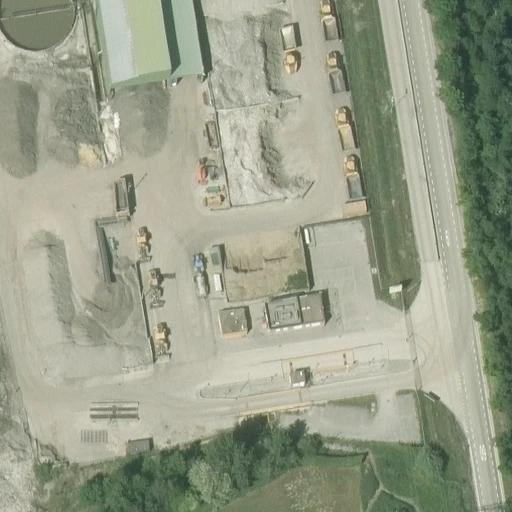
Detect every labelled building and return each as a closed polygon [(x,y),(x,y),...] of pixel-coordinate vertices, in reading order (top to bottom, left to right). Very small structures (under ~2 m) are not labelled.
[(70,42),(69,0),(10,0),(11,14),(20,14),(20,42),(70,42)] [(187,0),(153,0),(167,95),(201,90),(187,0)] [(223,252),(211,253),(212,274),(223,273),(223,252)] [(264,309),(269,336),(324,327),(320,300),(264,309)] [(244,313),(219,317),(223,340),(247,336),(244,313)] [(304,387),(303,377),(289,379),(291,390),(304,387)]
